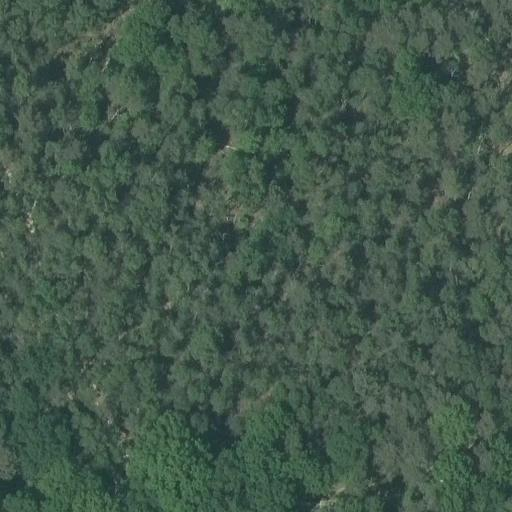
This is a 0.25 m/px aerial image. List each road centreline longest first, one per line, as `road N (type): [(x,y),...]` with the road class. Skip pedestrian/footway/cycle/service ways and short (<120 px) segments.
road 1 (track): [(0,196),(13,214),(38,311),(120,453),(125,500)]
road 2 (unknown): [(120,453),(106,372),(0,169)]
road 3 (track): [(0,330),(31,351),(127,511)]
road 4 (track): [(325,511),(429,492),(511,460)]
